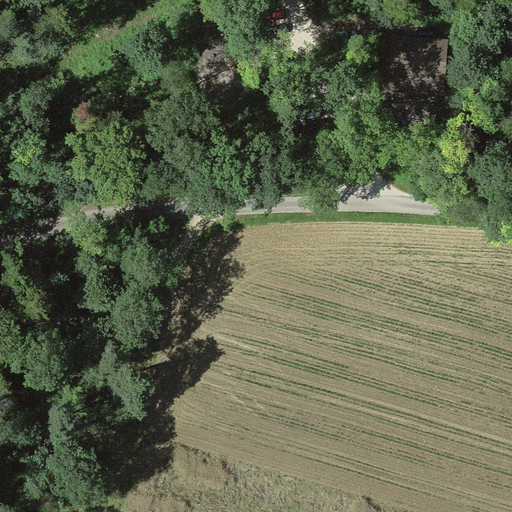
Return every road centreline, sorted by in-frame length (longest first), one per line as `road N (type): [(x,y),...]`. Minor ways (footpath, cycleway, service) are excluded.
road 1 (unclassified): [(0,256),(67,229),(176,210),(392,205),(511,212)]
road 2 (track): [(307,0),(375,206)]
